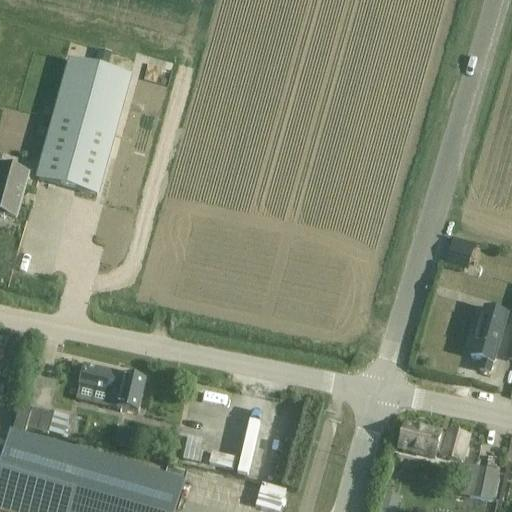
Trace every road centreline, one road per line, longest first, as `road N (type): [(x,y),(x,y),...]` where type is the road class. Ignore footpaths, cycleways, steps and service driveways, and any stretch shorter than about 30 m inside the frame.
road 1 (unclassified): [(378,393),(496,0)]
road 2 (unclassified): [(378,393),(0,317)]
road 3 (unclassified): [(511,420),(378,393)]
road 4 (unclassified): [(345,511),(378,393)]
